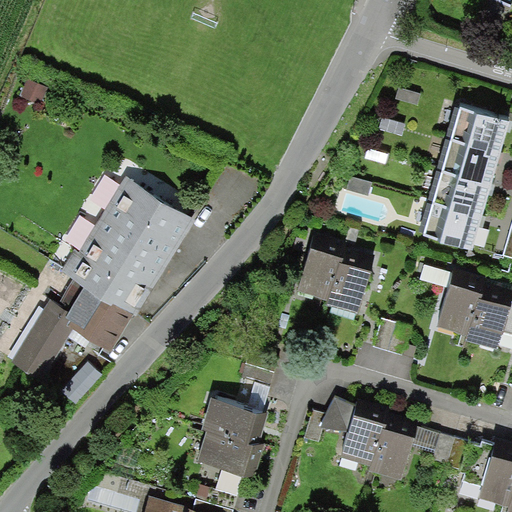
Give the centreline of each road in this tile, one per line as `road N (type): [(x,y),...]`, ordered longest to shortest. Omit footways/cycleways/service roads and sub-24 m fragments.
road 1 (residential): [(13,511),(284,200),(377,30)]
road 2 (residential): [(269,511),(300,394),(331,373),(354,372),(511,422)]
road 3 (residential): [(511,72),(377,30)]
